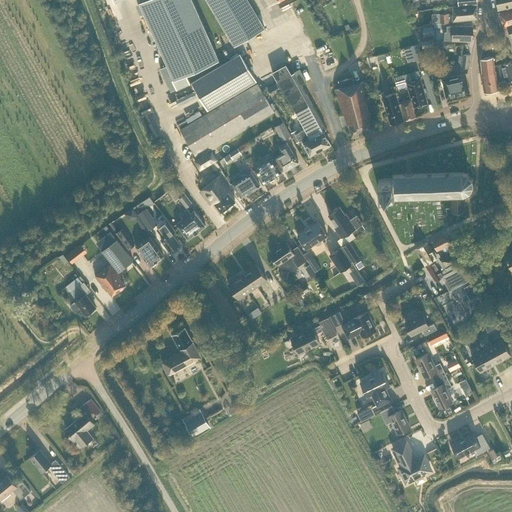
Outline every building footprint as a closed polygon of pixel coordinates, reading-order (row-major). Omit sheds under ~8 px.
[(218,59),(191,0),(144,0),(140,2),(174,79),(172,80),(176,89),(189,83),(185,74),(218,59)] [(264,28),(247,0),(207,0),(209,2),(235,45),(264,28)] [(511,0),(496,0),(498,9),(511,5),(511,0)] [(440,13),(440,22),(445,22),(449,22),(449,21),(453,21),(464,20),(477,19),(477,4),(453,6),(453,14),(449,14),(449,13),(440,13)] [(511,8),(499,12),(504,27),(511,24),(511,8)] [(444,32),(444,40),(452,40),(472,41),(473,26),(453,25),(453,26),(447,26),(446,32),(444,32)] [(422,27),(424,36),(434,34),(432,26),(422,27)] [(406,45),(408,58),(420,56),(418,43),(406,45)] [(207,109),(256,81),(240,54),(191,82),(207,109)] [(377,56),(379,62),(386,60),(384,54),(377,56)] [(459,55),(457,65),(461,66),(461,67),(468,68),(470,55),(463,54),(463,56),(459,55)] [(499,89),(496,69),(494,69),(492,56),(481,58),(482,73),(481,73),(484,92),(499,89)] [(511,59),(498,64),(496,65),(496,69),(498,81),(505,79),(506,81),(511,79),(511,59)] [(286,64),(272,72),(277,81),(285,95),(286,95),(294,110),(301,107),(300,106),(302,105),(303,106),(307,103),(308,105),(311,103),(310,101),(300,83),(305,81),(299,70),(291,74),(288,68),(286,64)] [(469,92),(465,73),(442,78),(446,97),(469,92)] [(404,75),(393,78),(396,85),(406,82),(404,75)] [(340,88),(335,89),(342,115),(339,116),(342,126),(348,124),(352,136),(373,130),(366,105),(367,105),(365,98),(368,97),(364,81),(354,84),(352,78),(338,81),(340,88)] [(427,104),(420,78),(406,82),(411,98),(411,99),(413,108),(427,104)] [(196,157),(274,111),(257,84),(180,130),(196,157)] [(385,95),(384,91),(381,92),(382,96),(390,124),(403,120),(395,92),(385,95)] [(416,117),(413,108),(411,99),(399,102),(404,120),(416,117)] [(301,107),(294,110),(304,128),(309,135),(310,138),(323,131),(326,130),(311,103),(308,105),(307,103),(303,106),(302,105),(300,106),(301,107)] [(274,127),(281,141),(291,136),(283,122),(274,127)] [(296,129),(291,132),(296,142),(302,139),(310,155),(330,144),(323,131),(310,138),(309,135),(304,128),(298,132),(296,129)] [(286,142),(278,147),(282,154),(275,159),(283,171),(298,162),(286,142)] [(238,148),(239,149),(242,154),(246,151),(248,150),(244,144),(238,148)] [(238,148),(229,154),(233,160),(235,158),(241,154),(239,150),(238,148)] [(200,171),(218,160),(212,150),(194,160),(200,171)] [(273,159),(255,170),(263,184),(270,179),(271,180),(274,177),(281,172),(273,159)] [(232,183),(241,197),(260,186),(250,171),(242,176),(240,173),(233,177),(235,180),(232,183)] [(392,175),(392,178),(378,179),(380,195),(393,193),(393,196),(449,195),(449,198),(451,198),(452,211),(464,210),(463,194),(468,192),(469,193),(470,192),(469,191),(472,186),(473,187),(474,185),(472,185),(472,179),(473,179),(473,178),(471,178),(468,174),(468,173),(467,172),(467,174),(461,172),(413,174),(413,173),(404,173),(404,174),(392,175)] [(235,201),(227,192),(230,190),(219,176),(200,191),(211,205),(214,202),(221,212),(235,201)] [(178,185),(171,191),(169,192),(175,201),(179,198),(186,207),(186,208),(192,203),(181,189),(178,185)] [(126,212),(133,219),(139,212),(132,206),(126,212)] [(342,238),(348,233),(362,224),(356,215),(350,220),(345,213),(344,214),(339,207),(338,208),(336,208),(334,210),(333,211),(328,214),(336,227),(335,228),(342,238)] [(149,229),(156,224),(146,208),(138,214),(149,229)] [(205,225),(194,210),(190,213),(188,209),(180,215),(182,219),(176,224),(187,239),(194,233),(195,234),(198,231),(198,230),(205,225)] [(178,248),(177,246),(179,244),(171,233),(175,231),(168,221),(157,229),(163,237),(160,239),(170,252),(171,251),(172,253),(178,248)] [(297,235),(306,250),(315,244),(318,245),(321,243),(321,240),(328,236),(318,221),(310,226),(310,225),(304,229),(305,230),(297,235)] [(135,245),(126,233),(122,228),(115,234),(128,250),(135,245)] [(437,250),(444,247),(447,252),(452,249),(450,246),(452,245),(451,244),(447,234),(432,241),(437,250)] [(163,256),(149,236),(135,246),(149,266),(151,265),(153,265),(155,264),(155,261),(163,256)] [(119,278),(120,277),(117,272),(133,260),(116,239),(102,250),(112,263),(95,276),(106,291),(108,290),(112,295),(119,289),(120,289),(122,288),(123,286),(125,285),(119,278)] [(74,261),(89,249),(82,240),(67,253),(74,261)] [(307,260),(297,246),(291,250),(286,242),(270,253),(278,265),(290,256),(297,267),(307,260)] [(360,259),(349,242),(342,247),(353,264),(360,259)] [(427,242),(415,249),(422,259),(425,264),(438,257),(438,256),(440,255),(438,252),(435,254),(427,242)] [(328,255),(340,272),(352,264),(341,247),(328,255)] [(315,271),(320,268),(309,251),(303,255),(315,271)] [(438,257),(425,264),(430,272),(435,280),(441,276),(449,290),(467,281),(460,266),(455,269),(452,264),(447,267),(445,268),(441,262),(438,257)] [(256,265),(247,271),(257,286),(267,280),(262,272),(256,265)] [(317,275),(310,265),(305,268),(311,278),(317,275)] [(247,293),(257,286),(247,271),(245,272),(237,278),(247,293)] [(272,276),(266,280),(274,291),(274,292),(280,288),(272,276)] [(83,283),(82,283),(78,277),(66,286),(77,300),(70,305),(75,312),(81,308),(86,315),(96,307),(85,294),(89,291),(83,283)] [(238,299),(247,293),(237,278),(228,284),(238,299)] [(474,294),(470,286),(465,288),(469,297),(474,294)] [(429,297),(424,289),(420,291),(424,299),(429,297)] [(252,311),(255,316),(260,313),(257,307),(252,311)] [(329,316),(334,327),(345,321),(340,311),(329,316)] [(362,336),(375,330),(366,312),(353,318),(354,319),(342,325),(348,338),(360,332),(362,336)] [(434,323),(428,326),(422,314),(405,322),(411,335),(422,329),(425,335),(436,329),(434,323)] [(328,317),(323,319),(332,337),(337,334),(328,317)] [(494,323),(485,328),(489,336),(498,331),(498,330),(494,323)] [(315,334),(322,330),(320,325),(312,328),(291,339),(298,353),(319,343),(315,334)] [(201,356),(184,327),(171,334),(181,352),(162,362),(169,374),(201,357),(201,356)] [(448,337),(446,332),(423,344),(425,349),(448,337)] [(501,360),(510,355),(502,339),(493,344),(501,360)] [(474,340),(468,343),(470,348),(472,347),(476,345),(474,340)] [(489,367),(501,360),(493,344),(481,351),(489,367)] [(480,372),(489,367),(481,351),(471,356),(480,372)] [(434,365),(428,353),(415,359),(424,377),(431,374),(434,380),(445,374),(440,363),(434,365)] [(461,366),(457,359),(451,362),(454,369),(461,366)] [(251,377),(246,360),(237,363),(241,379),(251,377)] [(389,385),(382,371),(360,382),(367,396),(371,394),(377,406),(390,399),(387,391),(386,392),(384,388),(389,385)] [(446,389),(451,386),(445,374),(434,380),(437,386),(431,390),(439,408),(452,401),(446,389)] [(459,382),(461,387),(468,384),(465,379),(459,382)] [(81,446),(93,437),(87,430),(94,424),(88,417),(94,412),(96,414),(101,411),(91,398),(77,409),(82,415),(65,428),(75,440),(75,439),(81,446)] [(370,406),(357,413),(361,421),(374,414),(370,406)] [(397,433),(410,427),(401,409),(395,412),(392,406),(380,412),(386,424),(391,421),(397,433)] [(199,418),(195,420),(191,422),(197,434),(208,427),(202,416),(199,418)] [(372,428),(368,420),(360,423),(361,426),(364,432),(372,428)] [(478,454),(489,448),(482,434),(475,437),(472,433),(451,444),(458,458),(475,449),(478,454)] [(406,483),(431,470),(424,455),(415,459),(406,441),(392,448),(401,466),(398,467),(406,483)] [(497,457),(493,448),(487,451),(492,459),(497,457)] [(49,466),(56,475),(62,482),(70,476),(56,459),(51,463),(40,449),(30,457),(42,472),(49,466)] [(21,499),(30,491),(22,480),(15,485),(7,475),(0,481),(0,500),(13,490),(21,499)] [(26,511),(28,510),(23,503),(17,508),(19,511),(26,511)]
